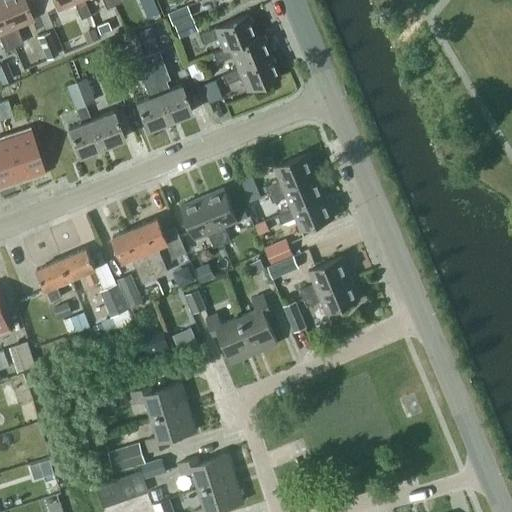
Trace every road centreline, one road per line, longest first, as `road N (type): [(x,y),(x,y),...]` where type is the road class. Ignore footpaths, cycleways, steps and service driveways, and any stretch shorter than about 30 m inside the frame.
road 1 (residential): [(0,229),(331,95)]
road 2 (tertiary): [(422,314),(331,95)]
road 3 (residential): [(247,413),(260,388),(422,314)]
road 4 (tertiary): [(487,471),(422,314)]
road 5 (residential): [(487,471),(333,511)]
